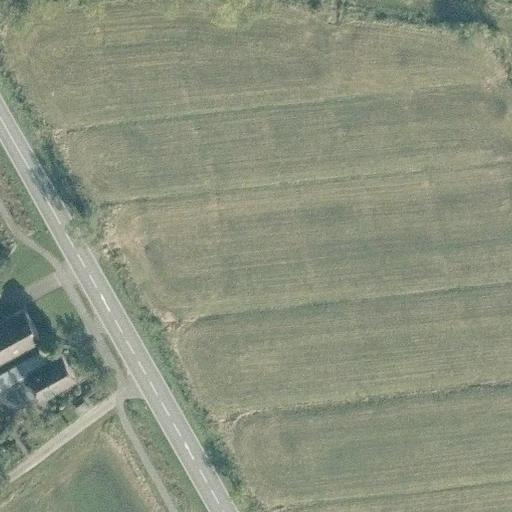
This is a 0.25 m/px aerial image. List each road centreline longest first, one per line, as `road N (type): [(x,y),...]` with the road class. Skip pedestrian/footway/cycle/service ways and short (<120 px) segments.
road 1 (tertiary): [(226,511),(0,113)]
road 2 (track): [(146,371),(0,482)]
